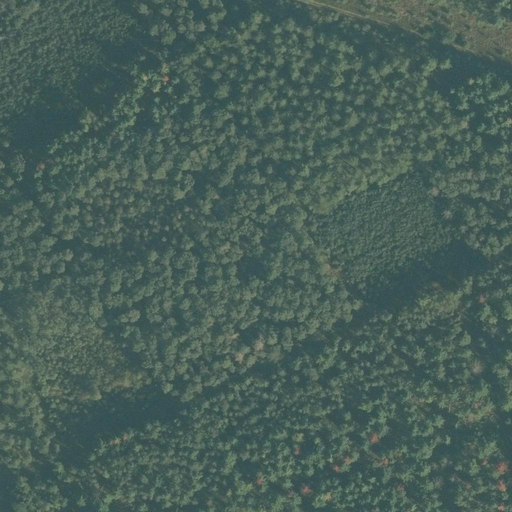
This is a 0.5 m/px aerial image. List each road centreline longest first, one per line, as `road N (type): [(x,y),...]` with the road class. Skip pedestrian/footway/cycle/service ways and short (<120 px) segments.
road 1 (track): [(0,480),(366,311)]
road 2 (track): [(303,0),(511,65)]
road 3 (track): [(366,311),(511,247)]
